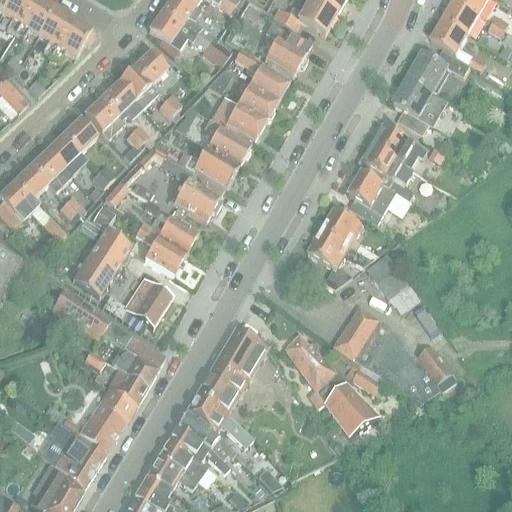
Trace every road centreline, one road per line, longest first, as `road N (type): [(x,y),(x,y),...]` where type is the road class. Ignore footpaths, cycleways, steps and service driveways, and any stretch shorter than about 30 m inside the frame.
road 1 (tertiary): [(105,511),(403,0)]
road 2 (residential): [(122,36),(0,152)]
